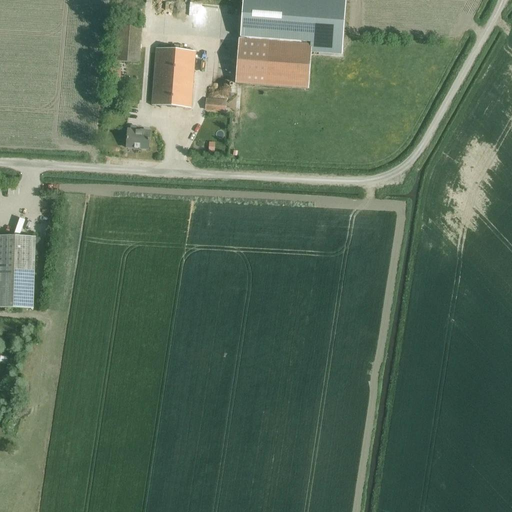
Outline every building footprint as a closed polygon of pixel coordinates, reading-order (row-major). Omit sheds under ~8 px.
[(342,45),(346,1),(334,0),(242,0),(241,21),(240,39),(241,39),(312,45),(312,42),(342,45)] [(115,61),(139,63),(141,27),(117,25),(115,61)] [(237,83),(308,89),(312,45),(241,39),(237,83)] [(152,104),(192,107),(196,50),(157,47),(152,104)] [(202,109),(226,111),(227,100),(202,98),(202,109)] [(126,148),(148,150),(150,132),(128,130),(126,148)] [(0,310),(33,311),(35,237),(0,236),(0,310)] [(2,319),(2,327),(20,328),(20,320),(2,319)]
